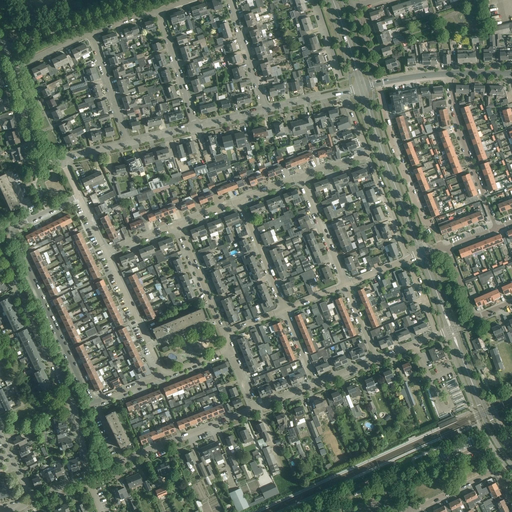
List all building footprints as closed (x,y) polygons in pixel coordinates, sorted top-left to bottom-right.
[(222,8),(219,0),(215,0),(212,1),(212,2),(208,3),(210,8),(213,7),(214,10),(222,8)] [(261,7),(258,0),(245,0),(246,0),(247,0),(253,0),(254,0),(258,8),(261,7)] [(415,0),(410,0),(411,1),(414,10),(414,12),(419,10),(415,0)] [(420,0),(415,0),(419,10),(424,9),(420,0)] [(420,0),(424,9),(429,7),(426,0),(420,0)] [(406,1),(401,2),(401,4),(404,13),(409,12),(406,2),(406,1)] [(210,9),(206,10),(204,4),(197,6),(200,15),(201,17),(207,15),(208,16),(209,16),(211,22),(211,24),(214,23),(210,9)] [(304,4),(297,6),(294,7),(295,10),(289,12),(292,19),(295,18),(300,16),(299,12),(306,10),(304,4)] [(493,26),(497,25),(501,24),(496,4),(488,6),(493,26)] [(194,17),(200,15),(197,6),(191,8),(194,17)] [(264,6),(261,7),(258,8),(251,10),(252,13),(244,15),(246,21),(256,18),(255,14),(261,12),(259,8),(264,6)] [(430,12),(425,14),(426,16),(433,14),(431,8),(429,8),(430,12)] [(383,13),(382,10),(378,11),(370,14),(372,20),(380,18),(379,14),(383,13)] [(188,15),(184,17),(182,11),(176,13),(179,22),(187,20),(187,22),(190,21),(188,15)] [(179,22),(176,13),(169,15),(173,28),(177,27),(176,23),(179,22)] [(440,36),(434,15),(429,17),(436,37),(440,36)] [(300,16),(295,18),(296,21),(297,24),(299,24),(300,27),(303,26),(310,23),(308,18),(302,20),(300,16)] [(256,18),(246,21),(248,28),(256,25),(256,27),(263,25),(262,20),(257,21),(256,18)] [(155,31),(152,21),(145,23),(145,24),(141,25),(143,32),(147,31),(151,29),(152,32),(155,31)] [(214,23),(211,24),(213,30),(220,27),(222,32),(229,30),(227,23),(220,25),(219,21),(214,23)] [(386,24),(385,21),(374,25),(376,32),(383,30),(382,26),(386,24)] [(301,30),(299,31),(301,37),(304,36),(307,35),(305,32),(312,29),(310,23),(303,26),(300,27),(301,30)] [(263,25),(256,27),(257,29),(249,32),(251,38),(262,34),(261,31),(267,29),(265,24),(263,25)] [(495,35),(501,35),(501,34),(511,34),(511,24),(497,28),(497,25),(493,26),(495,35)] [(140,37),(143,46),(147,44),(144,35),(143,31),(139,32),(137,26),(130,28),(133,37),(134,39),(140,37)] [(126,37),(122,38),(126,51),(129,50),(126,42),(128,42),(127,39),(133,37),(130,28),(124,30),(126,37)] [(232,36),(229,30),(222,32),(218,33),(220,38),(216,39),(218,45),(226,43),(224,39),(232,36)] [(392,41),(389,31),(379,34),(380,35),(378,36),(380,44),(392,41)] [(109,35),(112,44),(118,42),(119,45),(120,44),(123,52),(126,51),(122,38),(117,39),(115,33),(109,35)] [(262,34),(251,38),(253,44),(261,41),(262,43),(267,42),(266,37),(264,38),(262,34)] [(112,44),(109,35),(102,37),(104,44),(105,47),(112,44)] [(186,39),(185,35),(177,38),(179,45),(191,41),(190,38),(186,39)] [(301,37),(298,38),(299,42),(302,41),(303,44),(306,43),(307,46),(309,45),(317,43),(318,43),(316,37),(315,37),(308,39),(307,35),(304,36),(301,37)] [(496,46),(495,35),(495,36),(490,36),(490,47),(491,47),(491,49),(484,50),(484,54),(483,54),(484,59),(484,60),(484,61),(493,61),(492,53),(496,53),(495,46),(496,46)] [(204,38),(200,40),(198,40),(198,41),(193,42),(194,46),(200,44),(201,48),(207,47),(204,38)] [(267,42),(262,43),(262,45),(254,48),(256,54),(265,52),(264,48),(274,45),(272,40),(267,42)] [(152,43),(150,43),(147,44),(143,46),(144,49),(148,47),(149,49),(153,48),(154,52),(161,49),(159,43),(152,45),(152,43)] [(227,54),(229,53),(231,52),(236,50),(237,50),(236,47),(235,47),(234,43),(229,45),(228,45),(228,43),(223,44),(225,47),(227,54)] [(307,46),(301,48),(302,51),(302,53),(303,58),(305,58),(307,57),(312,55),(313,55),(312,51),(319,49),(320,48),(320,47),(318,43),(317,43),(309,45),(307,46)] [(85,44),(78,47),(82,56),(89,53),(89,54),(92,53),(91,51),(88,52),(85,44)] [(431,65),(431,57),(427,57),(427,52),(423,53),(422,44),(417,45),(419,55),(423,54),(423,58),(423,65),(431,65)] [(180,49),(182,55),(189,52),(188,49),(192,48),(191,45),(188,47),(187,46),(180,49)] [(395,49),(394,46),(382,50),(384,56),(392,54),(391,50),(395,49)] [(73,54),(70,56),(73,62),(77,61),(76,59),(82,56),(78,47),(72,50),(73,54)] [(501,60),(508,60),(508,52),(507,49),(500,49),(501,60)] [(267,60),(273,58),(271,53),(270,54),(269,50),(265,52),(256,54),(258,60),(267,58),(267,60)] [(466,51),(466,50),(457,51),(458,55),(458,63),(459,63),(459,62),(467,62),(467,54),(466,51)] [(467,62),(476,61),(476,62),(476,52),(472,52),(472,50),(466,51),(467,54),(467,62)] [(195,51),(189,52),(182,55),(184,61),(192,59),(191,58),(195,57),(194,55),(196,55),(195,51)] [(442,55),(442,61),(444,61),(444,64),(445,64),(445,65),(448,65),(447,64),(451,64),(450,55),(452,55),(451,51),(444,51),(444,55),(442,55)] [(58,57),(62,66),(68,62),(70,67),(74,65),(73,62),(70,56),(66,57),(65,54),(58,57)] [(119,54),(115,55),(111,56),(112,58),(109,59),(108,59),(110,63),(111,63),(111,66),(122,63),(121,60),(119,54)] [(153,63),(165,59),(163,54),(154,56),(151,60),(152,63),(153,63)] [(227,62),(229,67),(233,66),(233,64),(240,62),(238,55),(230,57),(230,58),(226,59),(227,62)] [(307,57),(305,58),(306,61),(311,60),(313,65),(313,67),(314,67),(324,65),(323,62),(321,55),(314,57),(313,58),(312,55),(307,57)] [(62,66),(58,57),(52,60),(53,64),(49,65),(54,75),(58,73),(56,68),(62,66)] [(137,59),(137,60),(140,67),(146,65),(144,61),(145,60),(144,57),(145,57),(137,59)] [(187,71),(199,67),(198,63),(203,61),(202,57),(193,60),(193,63),(192,63),(186,65),(187,71)] [(415,58),(409,58),(409,57),(404,57),(404,64),(408,63),(408,64),(409,67),(409,68),(412,67),(412,66),(416,66),(415,58)] [(260,65),(262,71),(270,68),(269,64),(274,63),(273,58),(267,60),(268,62),(260,65)] [(165,60),(165,59),(153,63),(154,69),(166,65),(166,64),(167,63),(166,60),(165,60)] [(394,68),(394,67),(398,66),(395,59),(386,62),(386,63),(385,64),(386,67),(388,67),(388,69),(389,68),(390,69),(394,68)] [(50,76),(54,75),(49,65),(46,67),(44,63),(38,67),(42,75),(48,72),(50,76)] [(324,65),(314,67),(315,72),(319,72),(318,70),(322,69),(322,72),(323,72),(324,76),(320,77),(321,80),(322,84),(329,83),(327,75),(328,75),(329,75),(328,70),(327,67),(326,67),(325,64),(324,65)] [(122,75),(123,78),(127,76),(133,74),(132,69),(125,72),(123,65),(120,66),(121,68),(119,69),(118,68),(115,69),(115,70),(113,71),(115,77),(122,75)] [(232,72),(233,75),(243,72),(241,66),(238,68),(237,65),(235,66),(233,66),(229,67),(228,68),(229,73),(232,72)] [(42,75),(38,67),(31,70),(36,78),(42,75)] [(200,70),(199,67),(187,71),(188,72),(186,73),(188,77),(189,76),(189,77),(196,75),(196,74),(198,73),(198,71),(200,70)] [(85,77),(95,74),(97,73),(95,68),(93,68),(83,71),(85,77)] [(272,77),(273,77),(276,76),(278,76),(276,70),(272,71),(270,68),(262,71),(264,77),(271,75),(272,77)] [(159,78),(159,79),(170,75),(168,69),(161,72),(161,73),(158,74),(160,78),(159,78)] [(203,75),(200,76),(200,78),(198,79),(191,82),(193,87),(200,85),(206,83),(204,78),(216,74),(215,71),(203,75)] [(286,81),(287,85),(287,84),(288,88),(292,87),(293,92),(300,90),(298,82),(301,81),(299,71),(295,72),(297,77),(297,79),(294,79),(295,82),(291,83),(291,82),(287,83),(286,81)] [(232,83),(239,82),(240,81),(239,79),(245,77),(243,72),(233,75),(234,78),(231,79),(232,83)] [(79,84),(80,88),(88,85),(87,83),(97,79),(95,74),(85,77),(84,77),(86,82),(79,84)] [(312,79),(311,74),(308,75),(309,79),(306,80),(307,88),(314,86),(312,79)] [(170,75),(159,79),(161,84),(172,81),(170,75)] [(274,80),(274,82),(277,95),(285,94),(283,86),(287,85),(286,81),(284,82),(282,84),(279,85),(276,76),(273,77),(274,80)] [(128,78),(117,82),(119,88),(125,85),(130,84),(128,79),(128,78)] [(60,82),(59,80),(47,85),(49,88),(42,91),(45,98),(50,95),(49,92),(55,89),(54,86),(56,85),(55,84),(60,82)] [(246,80),(240,81),(239,82),(240,88),(241,88),(241,91),(244,90),(244,87),(247,86),(247,84),(246,80)] [(277,95),(274,82),(272,82),(273,87),(268,88),(270,97),(277,95)] [(478,84),(475,84),(475,86),(474,86),(474,92),(481,92),(481,95),(485,95),(485,92),(485,86),(478,86),(478,84)] [(89,89),(91,93),(100,90),(99,85),(89,88),(88,85),(80,88),(81,91),(89,89)] [(125,85),(119,88),(120,93),(125,92),(127,91),(125,85)] [(168,87),(162,89),(163,95),(164,95),(169,93),(175,91),(173,85),(168,87)] [(497,87),(497,97),(507,97),(506,94),(505,90),(504,90),(504,87),(497,87)] [(431,89),(430,89),(429,89),(429,88),(421,89),(418,90),(421,109),(418,109),(420,114),(423,114),(424,114),(432,111),(433,111),(432,105),(424,109),(422,95),(426,95),(426,97),(427,98),(428,98),(428,99),(429,99),(432,98),(431,89)] [(148,91),(147,91),(148,94),(149,96),(150,100),(154,98),(152,93),(156,92),(155,89),(148,91)] [(93,102),(92,99),(102,96),(100,90),(91,93),(92,96),(92,97),(84,100),(85,103),(78,105),(79,106),(93,102)] [(401,91),(390,93),(394,113),(394,114),(405,112),(404,105),(407,105),(419,102),(418,102),(416,90),(404,92),(401,92),(401,91)] [(164,95),(166,100),(170,99),(172,98),(177,97),(175,91),(169,93),(164,95)] [(242,93),(244,103),(244,104),(248,104),(248,102),(251,102),(249,95),(248,92),(242,93)] [(8,101),(5,93),(0,94),(0,110),(0,112),(7,109),(7,110),(8,110),(8,109),(10,108),(8,104),(7,104),(6,102),(8,101)] [(61,96),(60,93),(52,96),(54,99),(52,100),(52,99),(47,102),(50,108),(60,103),(57,98),(61,96)] [(237,103),(237,105),(244,103),(242,93),(236,95),(235,93),(231,94),(233,104),(237,103)] [(205,101),(204,94),(196,96),(197,99),(201,98),(203,106),(200,107),(201,114),(208,112),(205,101)] [(122,98),(121,99),(122,104),(127,103),(134,100),(134,98),(130,99),(129,96),(123,98),(122,98)] [(149,96),(139,99),(140,101),(144,100),(145,104),(140,106),(141,109),(144,108),(145,108),(148,107),(150,107),(152,106),(150,100),(149,96)] [(230,107),(228,98),(218,100),(219,106),(219,107),(222,106),(222,109),(230,107)] [(496,103),(496,107),(501,106),(506,105),(509,104),(507,99),(503,100),(503,102),(501,103),(496,103)] [(127,103),(122,104),(124,110),(126,109),(126,110),(137,106),(135,100),(134,100),(127,103)] [(433,105),(432,105),(433,111),(434,111),(434,110),(447,107),(445,100),(432,103),(433,105)] [(94,104),(93,102),(79,106),(80,110),(94,105),(95,110),(96,110),(106,106),(104,101),(99,102),(96,103),(95,104),(94,104)] [(205,101),(208,112),(215,110),(213,103),(210,104),(209,101),(205,101)] [(68,107),(66,103),(57,107),(58,110),(52,113),(56,121),(62,117),(60,112),(66,109),(66,108),(68,107)] [(97,114),(100,113),(100,115),(109,112),(107,106),(106,106),(96,110),(97,114)] [(463,114),(471,111),(469,106),(461,109),(463,114)] [(502,108),(504,117),(511,114),(510,109),(509,109),(508,106),(502,108)] [(180,107),(173,109),(174,113),(174,114),(176,120),(183,118),(182,111),(181,111),(180,107)] [(339,112),(337,108),(332,109),(332,110),(328,112),(330,118),(331,123),(334,122),(333,117),(338,116),(337,112),(339,112)] [(134,111),(127,112),(128,116),(134,114),(138,113),(139,117),(137,118),(134,119),(135,122),(131,124),(133,130),(140,129),(138,122),(142,121),(141,115),(140,111),(139,109),(134,111)] [(166,109),(162,110),(164,116),(168,115),(168,117),(169,121),(176,120),(175,116),(174,114),(174,113),(170,114),(169,110),(167,110),(166,109)] [(464,119),(473,116),(471,111),(463,114),(464,119)] [(84,122),(91,120),(90,116),(86,117),(85,113),(81,115),(84,122)] [(156,117),(153,118),(155,126),(159,125),(159,124),(162,123),(160,118),(159,113),(155,113),(156,117)] [(322,128),(326,127),(325,123),(324,124),(323,120),(326,120),(325,119),(328,119),(327,113),(324,114),(324,113),(319,114),(322,128)] [(321,136),(320,134),(319,129),(322,128),(319,114),(313,115),(315,122),(318,122),(319,125),(313,127),(314,127),(316,135),(316,138),(320,137),(321,136)] [(450,120),(449,114),(440,116),(437,117),(438,123),(439,122),(450,120)] [(511,114),(504,117),(502,118),(505,127),(511,124),(511,114)] [(77,117),(75,115),(67,119),(68,122),(59,126),(62,134),(64,133),(64,134),(72,130),(70,125),(71,125),(70,122),(74,120),(74,119),(75,118),(77,117)] [(146,116),(145,116),(146,120),(147,122),(148,127),(151,126),(151,127),(155,126),(153,118),(149,119),(148,115),(146,116)] [(407,121),(410,120),(409,117),(407,118),(406,115),(403,116),(396,118),(398,124),(407,121)] [(13,116),(0,119),(2,126),(3,126),(4,130),(16,127),(14,120),(13,116)] [(314,127),(313,127),(311,116),(303,118),(303,120),(304,124),(302,124),(304,131),(304,133),(307,133),(306,129),(314,127)] [(475,122),(473,116),(464,119),(466,125),(475,122)] [(341,119),(339,120),(340,122),(336,123),(339,131),(340,131),(351,127),(347,117),(344,118),(344,117),(341,118),(341,119)] [(294,136),(304,133),(304,131),(302,124),(304,124),(303,120),(290,124),(294,136)] [(439,122),(440,128),(451,125),(450,120),(439,122)] [(409,126),(407,121),(398,124),(400,129),(409,126)] [(100,128),(96,129),(96,128),(90,130),(88,122),(84,123),(86,129),(86,132),(87,133),(90,132),(93,142),(101,139),(100,134),(102,133),(101,130),(100,128)] [(468,130),(476,127),(475,122),(466,125),(468,130)] [(283,128),(282,123),(274,125),(276,134),(281,133),(281,136),(289,134),(288,132),(287,127),(283,128)] [(102,133),(102,135),(106,134),(106,137),(114,135),(112,128),(111,124),(108,124),(109,128),(105,129),(105,130),(101,130),(102,133)] [(433,131),(430,124),(428,125),(425,126),(427,131),(427,133),(433,131)] [(409,126),(400,129),(401,135),(408,133),(410,132),(409,126)] [(84,133),(81,127),(70,133),(71,135),(64,138),(68,146),(72,144),(72,145),(75,145),(75,143),(76,142),(74,137),(84,133)] [(259,129),(261,137),(265,136),(266,139),(273,137),(271,130),(271,131),(267,133),(265,127),(259,129)] [(476,127),(468,130),(470,135),(482,131),(481,128),(477,129),(476,127)] [(261,137),(259,129),(252,130),(253,136),(249,137),(248,135),(248,136),(250,144),(250,143),(256,141),(256,139),(261,137)] [(352,136),(350,130),(341,133),(343,136),(339,138),(340,140),(344,139),(344,140),(352,136)] [(441,138),(449,135),(447,130),(439,133),(441,138)] [(19,135),(18,131),(7,134),(10,145),(20,143),(18,136),(19,135)] [(250,144),(248,136),(247,134),(244,134),(243,133),(239,134),(239,132),(235,133),(235,134),(234,135),(237,145),(245,143),(246,145),(250,144)] [(403,140),(413,137),(411,132),(410,132),(408,133),(401,135),(403,140)] [(478,132),(470,135),(472,140),(480,137),(478,132)] [(229,136),(229,134),(226,135),(226,137),(222,138),(222,140),(218,141),(221,151),(225,150),(224,148),(233,146),(230,136),(229,136)] [(216,162),(224,160),(222,154),(216,156),(214,151),(212,152),(210,146),(215,144),(214,144),(218,143),(216,135),(212,136),(205,138),(206,141),(205,141),(206,146),(209,154),(213,153),(214,156),(216,162)] [(443,144),(451,140),(449,135),(441,138),(443,144)] [(482,142),(480,137),(472,140),(474,145),(482,142)] [(445,149),(453,146),(451,140),(443,144),(445,149)] [(197,157),(193,141),(185,144),(190,159),(197,157)] [(343,143),(341,144),(344,152),(348,150),(352,149),(352,150),(356,149),(356,148),(356,147),(354,141),(349,143),(348,141),(343,143)] [(407,150),(413,147),(416,146),(418,145),(417,144),(415,145),(413,141),(404,144),(407,150)] [(475,151),(484,148),(482,142),(474,145),(475,151)] [(325,144),(322,145),(322,146),(325,157),(332,155),(331,151),(331,148),(327,149),(325,144)] [(185,157),(182,145),(175,146),(179,159),(185,157)] [(319,158),(325,157),(322,146),(320,147),(320,148),(317,149),(318,152),(317,152),(319,158)] [(447,154),(455,151),(453,146),(445,149),(443,149),(445,155),(447,154)] [(23,151),(22,147),(11,150),(12,155),(15,154),(16,161),(24,159),(22,152),(23,151)] [(484,148),(475,151),(477,156),(486,153),(484,148)] [(167,149),(161,150),(165,161),(168,161),(168,164),(172,163),(174,170),(177,169),(173,155),(169,157),(167,149)] [(158,172),(164,170),(161,162),(165,161),(161,150),(156,152),(158,160),(154,161),(156,166),(156,167),(158,172)] [(306,151),(303,152),(306,161),(313,159),(311,154),(310,152),(309,153),(309,150),(306,151)] [(415,153),(409,155),(411,161),(421,157),(418,151),(415,153)] [(449,159),(457,156),(455,151),(447,154),(449,159)] [(300,164),(306,161),(303,152),(302,152),(297,154),(298,157),(297,157),(300,164)] [(433,152),(430,153),(432,158),(425,160),(426,163),(435,159),(436,159),(433,152)] [(487,156),(489,155),(487,152),(486,153),(477,156),(479,161),(487,158),(487,156)] [(154,160),(152,153),(143,156),(145,164),(154,162),(154,160)] [(250,162),(255,161),(253,153),(245,155),(246,160),(249,159),(250,162)] [(293,157),(293,156),(289,157),(293,166),(300,164),(297,157),(296,158),(295,156),(293,157)] [(451,164),(459,161),(457,156),(449,159),(451,164)] [(293,166),(289,157),(286,158),(287,161),(284,162),(287,169),(293,166)] [(423,162),(421,157),(411,161),(413,166),(419,164),(423,162)] [(136,160),(135,158),(127,161),(131,173),(139,170),(140,173),(144,172),(139,159),(136,160)] [(209,172),(216,170),(223,168),(226,167),(225,161),(224,160),(216,162),(207,165),(209,172)] [(453,169),(460,166),(459,161),(451,164),(453,169)] [(275,176),(271,166),(271,165),(265,167),(263,162),(260,163),(263,172),(266,171),(269,178),(275,176)] [(480,165),(482,170),(490,168),(488,162),(480,165)] [(271,166),(275,176),(281,173),(278,163),(271,166)] [(208,172),(206,164),(194,168),(196,176),(208,172)] [(125,171),(124,165),(115,167),(112,168),(114,175),(119,174),(118,173),(125,171)] [(232,173),(230,168),(229,166),(226,167),(223,168),(223,170),(227,169),(228,172),(226,172),(227,175),(232,173)] [(460,166),(453,169),(453,170),(451,171),(453,175),(463,172),(460,166)] [(357,170),(360,178),(364,177),(366,180),(371,178),(370,174),(367,175),(364,169),(362,170),(361,168),(357,170)] [(484,176),(492,173),(490,168),(482,170),(484,176)] [(217,173),(216,170),(206,173),(210,184),(213,183),(211,177),(217,175),(217,173)] [(257,183),(253,173),(253,172),(247,175),(245,170),(242,171),(247,184),(247,183),(250,182),(251,185),(257,183)] [(360,178),(357,170),(351,172),(351,174),(354,181),(355,185),(358,184),(357,180),(360,178)] [(100,171),(94,174),(98,185),(99,185),(105,183),(100,171)] [(187,179),(196,176),(195,172),(194,171),(181,175),(183,180),(187,179)] [(234,177),(234,179),(238,188),(244,185),(247,184),(242,171),(239,172),(240,175),(234,177)] [(256,172),(253,173),(257,183),(263,180),(261,176),(261,174),(257,175),(256,172)] [(492,173),(484,176),(486,181),(494,178),(492,173)] [(0,176),(0,187),(3,195),(13,190),(6,174),(0,176)] [(88,177),(92,188),(98,185),(94,174),(88,177)] [(339,176),(339,177),(342,184),(343,186),(348,184),(349,188),(353,186),(351,181),(349,182),(346,174),(339,176)] [(464,182),(472,179),(470,174),(462,177),(464,182)] [(183,180),(181,175),(172,178),(173,180),(174,183),(183,181),(183,180)] [(192,192),(195,198),(198,197),(192,181),(198,178),(197,176),(196,176),(187,179),(192,192)] [(338,185),(342,184),(339,176),(332,179),(335,186),(337,191),(339,190),(338,185)] [(90,189),(92,188),(88,177),(82,180),(85,187),(88,185),(90,189)] [(419,181),(421,186),(430,183),(428,177),(419,181)] [(430,183),(421,186),(423,192),(432,188),(431,185),(437,183),(438,183),(440,187),(445,184),(443,178),(440,179),(430,183)] [(488,186),(496,183),(494,178),(486,181),(488,186)] [(231,190),(238,188),(234,179),(228,181),(229,183),(228,184),(231,190)] [(320,182),(323,189),(327,188),(328,190),(330,189),(329,187),(327,179),(320,182)] [(466,187),(474,184),(472,179),(464,182),(466,187)] [(152,190),(159,188),(163,187),(161,181),(154,183),(153,181),(148,183),(151,191),(152,190)] [(126,198),(138,195),(136,190),(132,182),(129,183),(131,188),(130,188),(129,189),(130,192),(121,195),(117,196),(119,201),(126,198)] [(323,189),(320,182),(314,184),(316,191),(314,192),(316,197),(321,196),(319,190),(323,189)] [(222,186),(221,183),(214,185),(213,183),(210,184),(212,188),(213,190),(216,189),(218,195),(224,193),(222,186)] [(496,183),(488,186),(490,191),(498,189),(496,183)] [(117,196),(121,195),(117,184),(111,186),(116,196),(117,195),(117,196)] [(231,190),(228,184),(222,186),(224,193),(231,190)] [(476,189),(474,184),(466,187),(468,192),(476,189)] [(359,191),(355,193),(357,197),(363,195),(365,198),(375,195),(372,189),(364,192),(363,189),(359,191)] [(464,194),(465,194),(467,199),(466,199),(468,204),(479,200),(477,195),(478,195),(476,189),(468,192),(464,194)] [(3,195),(11,211),(13,210),(14,210),(14,209),(21,206),(13,190),(3,195)] [(296,190),(289,192),(292,199),(296,198),(298,203),(304,200),(302,195),(299,197),(296,190)] [(204,195),(206,202),(213,199),(210,191),(203,193),(204,195)] [(292,199),(289,192),(283,195),(287,205),(290,204),(289,201),(292,199)] [(94,206),(100,203),(98,198),(95,193),(89,196),(94,206)] [(110,198),(107,193),(98,198),(100,203),(110,198)] [(139,202),(148,199),(148,198),(145,193),(136,196),(139,202)] [(175,193),(172,194),(173,197),(175,202),(176,206),(178,209),(181,208),(179,203),(175,193)] [(203,193),(200,194),(201,196),(198,198),(200,204),(201,204),(201,205),(204,204),(204,203),(206,202),(204,195),(203,193)] [(424,196),(427,201),(436,197),(435,195),(432,196),(431,193),(424,196)] [(332,198),(327,200),(328,203),(337,200),(335,194),(331,196),(332,198)] [(363,204),(365,209),(370,207),(371,206),(370,203),(377,201),(375,195),(365,198),(366,202),(363,204)] [(273,199),(275,206),(276,209),(283,206),(279,196),(273,199)] [(345,206),(349,205),(345,197),(341,199),(338,200),(340,205),(344,203),(345,206)] [(427,201),(429,206),(438,203),(436,197),(427,201)] [(182,202),(179,203),(181,208),(182,211),(188,209),(186,203),(184,199),(182,200),(182,202)] [(275,206),(273,199),(266,201),(270,211),(276,209),(275,206)] [(186,203),(188,209),(195,207),(192,200),(186,203)] [(498,205),(501,213),(506,211),(503,203),(502,200),(499,201),(500,204),(498,205)] [(508,201),(503,203),(506,211),(511,209),(508,201)] [(106,206),(105,203),(95,208),(96,211),(95,211),(96,215),(101,213),(104,212),(102,208),(106,206)] [(161,210),(160,210),(162,217),(169,214),(166,208),(165,205),(163,206),(161,203),(159,204),(161,210)] [(262,203),(256,205),(258,212),(262,211),(263,214),(266,213),(262,203)] [(429,206),(431,212),(440,208),(438,203),(429,206)] [(165,205),(166,208),(169,214),(175,212),(174,207),(173,205),(170,206),(169,204),(165,205)] [(258,212),(256,205),(249,208),(252,215),(253,218),(256,217),(260,215),(258,212)] [(335,211),(332,205),(323,209),(326,214),(335,211)] [(352,213),(349,205),(345,206),(326,214),(328,220),(337,216),(336,214),(338,213),(341,212),(343,211),(344,210),(346,216),(352,213)] [(126,224),(129,223),(123,206),(120,207),(120,208),(122,212),(126,224)] [(115,209),(117,214),(113,216),(114,219),(118,217),(119,217),(118,217),(121,215),(120,213),(122,212),(120,208),(120,207),(115,209)] [(370,207),(365,209),(367,214),(371,213),(372,217),(382,213),(379,207),(372,210),(370,207)] [(154,215),(156,219),(162,217),(160,210),(159,211),(158,208),(152,210),(153,213),(154,215)] [(443,214),(440,208),(431,212),(433,217),(443,214)] [(474,210),(479,221),(484,219),(480,208),(474,210)] [(469,212),(473,223),(479,221),(474,210),(469,212)] [(150,222),(156,219),(153,213),(147,215),(150,222)] [(243,222),(241,219),(239,220),(237,213),(230,215),(232,221),(233,222),(234,225),(243,222)] [(306,213),(300,215),(301,218),(297,219),(300,225),(309,221),(306,213)] [(382,213),(372,217),(374,223),(384,219),(382,213)] [(69,215),(63,217),(67,225),(69,228),(71,227),(69,223),(72,222),(69,215)] [(100,219),(103,224),(110,221),(107,215),(100,219)] [(233,222),(232,221),(230,215),(224,218),(226,222),(228,227),(234,225),(233,222)] [(351,224),(355,222),(352,215),(344,218),(346,222),(349,220),(351,224)] [(460,219),(463,227),(468,225),(465,217),(464,215),(459,217),(460,219)] [(138,228),(144,226),(143,221),(142,219),(139,221),(137,216),(134,218),(134,219),(138,228)] [(67,225),(63,217),(58,220),(61,227),(67,225)] [(454,219),(458,229),(463,227),(460,219),(459,217),(454,219)] [(133,223),(129,224),(130,226),(132,231),(138,228),(134,219),(132,220),(133,223)] [(217,233),(222,231),(221,230),(223,229),(224,229),(223,226),(222,224),(220,219),(213,222),(217,231),(217,233)] [(449,220),(453,231),(458,229),(454,219),(449,221),(449,220)] [(56,230),(61,227),(58,220),(52,223),(56,230)] [(453,231),(449,220),(444,222),(448,233),(453,231)] [(103,224),(105,229),(112,226),(110,221),(103,224)] [(265,229),(273,226),(271,221),(263,224),(263,225),(265,229)] [(311,227),(309,221),(300,225),(302,231),(311,227)] [(334,230),(344,227),(342,221),(332,225),(334,230)] [(217,231),(213,222),(207,224),(211,234),(217,231)] [(279,224),(274,226),(275,229),(281,227),(280,226),(282,226),(284,231),(287,230),(284,225),(283,222),(279,224)] [(359,230),(360,232),(366,229),(376,226),(374,222),(365,226),(365,225),(358,227),(359,230)] [(448,233),(444,222),(438,224),(442,235),(448,233)] [(47,226),(51,233),(56,230),(52,223),(47,226)] [(380,228),(382,233),(389,231),(387,225),(380,228)] [(42,228),(45,235),(51,233),(47,226),(42,228)] [(112,226),(105,229),(108,235),(115,232),(115,231),(112,226)] [(203,226),(196,228),(197,230),(199,235),(200,238),(206,236),(204,231),(205,230),(203,226)] [(344,227),(334,230),(337,236),(346,232),(344,227)] [(40,238),(45,235),(42,228),(36,231),(40,238)] [(199,235),(197,230),(196,228),(190,231),(193,238),(194,240),(197,239),(196,236),(199,235)] [(294,234),(292,228),(287,230),(290,239),(303,233),(302,231),(294,234)] [(34,241),(40,238),(36,231),(31,234),(34,241)] [(118,237),(115,231),(115,232),(108,235),(111,241),(118,237)] [(263,240),(264,240),(272,237),(272,236),(270,231),(260,235),(263,240)] [(389,231),(382,233),(384,239),(391,237),(389,231)] [(74,238),(75,241),(83,238),(80,232),(76,235),(73,236),(65,239),(67,243),(73,240),(72,239),(74,238)] [(349,238),(346,232),(337,236),(339,242),(349,238)] [(303,237),(305,243),(314,239),(312,233),(303,237)] [(32,242),(34,241),(31,234),(25,236),(29,243),(30,246),(33,244),(32,242)] [(495,236),(498,244),(503,242),(500,234),(495,236)] [(493,246),(498,244),(495,236),(490,238),(493,246)] [(264,240),(263,240),(265,246),(274,242),(272,237),(264,240)] [(78,247),(85,243),(83,238),(75,241),(78,247)] [(164,241),(167,247),(168,250),(172,248),(172,249),(175,248),(174,245),(171,238),(164,241)] [(339,242),(341,247),(351,244),(351,243),(349,238),(339,242)] [(485,240),(488,248),(489,251),(492,249),(491,247),(493,246),(490,238),(485,240)] [(236,243),(239,248),(248,245),(245,239),(236,243)] [(317,245),(314,239),(305,243),(306,245),(305,245),(307,249),(317,245)] [(289,249),(293,248),(290,240),(285,242),(287,247),(290,246),(291,248),(289,249)] [(483,250),(488,248),(485,240),(480,242),(483,250)] [(167,247),(164,241),(158,243),(161,250),(162,253),(164,252),(163,249),(167,247)] [(478,252),(483,250),(480,242),(475,244),(478,252)] [(88,249),(85,243),(78,247),(81,252),(88,249)] [(385,243),(383,244),(377,246),(379,249),(380,248),(381,250),(385,249),(386,253),(396,249),(394,243),(389,245),(387,246),(385,243)] [(353,249),(351,244),(341,247),(344,253),(353,249)] [(478,252),(475,244),(469,246),(472,254),(478,252)] [(224,254),(226,253),(223,245),(218,247),(217,247),(219,251),(222,249),(224,254)] [(239,248),(237,249),(238,252),(242,250),(243,253),(250,250),(248,245),(239,248)] [(310,254),(319,250),(317,245),(307,249),(307,251),(308,251),(310,254)] [(152,246),(145,248),(148,255),(152,253),(153,256),(155,255),(154,252),(152,246)] [(472,254),(469,246),(464,248),(469,259),(468,259),(474,257),(472,254)] [(269,251),(271,257),(281,252),(283,252),(283,250),(280,251),(279,247),(269,251)] [(369,253),(366,247),(358,250),(361,257),(369,253)] [(148,255),(145,248),(139,251),(141,257),(143,260),(145,259),(144,256),(148,255)] [(465,261),(469,259),(464,248),(459,250),(462,258),(464,257),(465,261)] [(81,259),(91,254),(88,249),(81,252),(78,253),(81,259)] [(396,249),(386,253),(389,259),(398,255),(396,249)] [(30,253),(33,258),(40,255),(37,250),(30,253)] [(308,257),(310,260),(311,260),(321,256),(319,250),(310,254),(308,254),(309,257),(308,257)] [(281,252),(271,257),(274,262),(284,258),(281,252)] [(126,255),(128,262),(132,261),(133,264),(136,263),(135,260),(133,253),(126,255)] [(205,262),(214,258),(212,253),(209,254),(202,256),(205,262)] [(229,253),(226,253),(230,262),(235,259),(234,256),(230,258),(229,253)] [(33,259),(35,264),(42,260),(45,259),(46,259),(43,254),(33,259)] [(80,259),(82,265),(86,263),(93,260),(91,254),(81,259),(80,259)] [(245,265),(255,261),(252,255),(250,257),(249,254),(240,257),(241,260),(243,260),(245,265)] [(126,263),(128,262),(126,255),(119,258),(122,265),(123,268),(127,266),(126,263)] [(311,260),(312,262),(314,265),(323,261),(321,256),(311,260)] [(344,259),(347,265),(355,261),(353,256),(344,259)] [(374,266),(373,265),(371,259),(370,257),(370,256),(365,257),(365,259),(367,263),(369,262),(371,268),(374,266)] [(377,256),(371,259),(373,265),(380,262),(377,256)] [(182,264),(179,258),(172,261),(175,267),(182,264)] [(214,265),(213,262),(215,261),(214,258),(205,262),(207,268),(214,265)] [(286,264),(284,258),(274,262),(276,268),(286,264)] [(35,264),(38,269),(45,266),(48,265),(45,259),(42,260),(35,264)] [(96,265),(93,260),(86,263),(88,269),(96,265)] [(310,260),(306,262),(302,263),(302,264),(305,271),(312,269),(309,263),(312,262),(311,260),(310,260)] [(359,260),(355,261),(347,265),(349,271),(350,270),(352,276),(358,273),(356,268),(361,266),(359,260)] [(247,271),(250,270),(257,267),(255,261),(245,265),(247,271)] [(231,271),(233,270),(232,268),(230,262),(224,264),(222,265),(224,269),(227,268),(228,272),(231,271)] [(175,267),(177,273),(184,270),(182,264),(175,267)] [(276,268),(278,273),(280,273),(284,271),(291,268),(290,266),(287,267),(286,264),(276,268)] [(301,266),(300,264),(296,266),(297,268),(295,269),(296,271),(290,274),(292,276),(303,272),(301,266)] [(96,265),(88,269),(85,270),(88,275),(91,274),(98,271),(96,265)] [(38,269),(40,275),(48,271),(45,266),(38,269)] [(322,275),(330,272),(327,266),(320,269),(322,275)] [(249,273),(250,276),(259,272),(257,267),(250,270),(251,272),(249,273)] [(502,273),(499,267),(493,270),(495,276),(502,273)] [(212,279),(221,275),(219,269),(209,273),(212,279)] [(308,281),(313,278),(312,279),(309,274),(313,272),(312,269),(305,273),(304,272),(305,275),(306,275),(308,281)] [(48,271),(40,275),(43,280),(50,277),(48,271)] [(101,276),(98,271),(91,274),(94,280),(101,276)] [(284,271),(280,273),(278,273),(281,279),(287,277),(286,276),(290,275),(289,272),(285,274),(284,271)] [(491,271),(484,274),(486,279),(493,276),(491,271)] [(249,276),(251,282),(255,281),(262,278),(259,272),(250,276),(249,276)] [(330,272),(322,275),(326,284),(331,282),(330,279),(332,277),(330,272)] [(405,278),(407,277),(405,272),(398,274),(400,280),(405,278)] [(131,283),(140,278),(138,273),(128,277),(131,283)] [(158,274),(161,281),(167,279),(165,275),(161,276),(160,273),(158,274)] [(176,278),(179,284),(188,280),(186,274),(176,278)] [(478,276),(479,279),(481,283),(487,281),(486,279),(484,274),(478,276)] [(212,279),(214,284),(221,281),(220,279),(223,277),(221,275),(212,279)] [(50,277),(43,280),(46,286),(53,282),(50,277)] [(284,291),(293,287),(291,282),(295,280),(294,277),(289,279),(290,282),(288,283),(282,285),(284,291)] [(407,277),(405,278),(400,280),(395,282),(396,286),(398,285),(398,286),(390,290),(391,293),(400,289),(400,287),(409,283),(407,277)] [(143,284),(140,278),(131,283),(133,288),(140,285),(143,284)] [(313,278),(308,281),(312,290),(310,287),(316,284),(313,278)] [(98,289),(105,285),(103,280),(95,283),(98,289)] [(183,288),(191,285),(188,280),(179,284),(175,285),(177,288),(181,287),(182,289),(183,288)] [(248,287),(247,284),(246,283),(243,285),(241,280),(239,281),(242,289),(247,287),(248,287)] [(387,285),(385,280),(379,282),(381,288),(387,285)] [(221,281),(214,284),(216,290),(223,287),(221,281)] [(233,288),(235,292),(240,290),(237,281),(227,285),(227,286),(232,283),(233,285),(235,284),(236,287),(233,288)] [(48,291),(55,288),(53,282),(46,286),(48,291)] [(257,292),(266,289),(264,283),(252,288),(254,291),(255,293),(257,292)] [(100,294),(108,291),(105,285),(98,289),(100,294)] [(140,285),(133,288),(136,294),(143,290),(140,285)] [(183,295),(193,291),(191,285),(183,288),(184,291),(182,292),(183,295)] [(511,292),(508,285),(502,288),(503,290),(505,295),(511,292)] [(223,287),(216,290),(218,296),(225,293),(224,290),(228,288),(227,286),(223,287)] [(295,293),(293,287),(284,291),(286,296),(286,297),(295,293)] [(403,297),(405,296),(413,293),(411,287),(404,290),(405,292),(402,293),(403,297)] [(58,293),(55,288),(48,291),(51,297),(58,293)] [(268,294),(266,289),(257,292),(259,298),(268,294)] [(360,297),(366,295),(371,293),(370,289),(364,292),(363,289),(357,291),(360,297)] [(400,289),(391,293),(393,297),(398,295),(397,294),(402,292),(400,289)] [(492,292),(495,299),(501,296),(498,289),(492,292)] [(145,296),(143,290),(136,294),(138,299),(145,296)] [(238,300),(244,298),(240,290),(235,292),(236,296),(239,294),(240,297),(238,297),(239,300),(238,300)] [(110,296),(108,291),(100,294),(103,300),(110,296)] [(193,291),(183,295),(184,298),(187,297),(188,299),(195,297),(193,291)] [(492,292),(486,294),(489,301),(492,300),(493,301),(495,300),(495,299),(492,292)] [(405,296),(403,297),(402,298),(403,301),(407,303),(416,299),(413,293),(405,296)] [(72,297),(75,303),(81,299),(79,294),(73,297),(72,297)] [(261,304),(271,300),(268,294),(259,298),(261,304)] [(480,297),(483,304),(484,305),(487,304),(486,303),(489,301),(486,294),(480,297)] [(362,304),(365,303),(368,301),(374,299),(372,296),(367,298),(366,295),(360,297),(362,304)] [(113,302),(110,296),(103,300),(106,305),(113,302)] [(145,296),(138,299),(141,305),(148,301),(145,296)] [(62,302),(65,301),(64,299),(61,300),(60,297),(53,300),(55,306),(62,302)] [(221,301),(223,306),(232,303),(230,297),(221,301)] [(483,304),(480,297),(474,299),(477,306),(483,304)] [(0,308),(11,303),(9,298),(0,302),(2,305),(0,306),(0,308)] [(174,298),(171,300),(174,307),(180,305),(178,301),(175,303),(173,299),(174,298)] [(335,308),(343,304),(341,298),(332,301),(335,308)] [(368,301),(365,303),(362,304),(365,310),(374,306),(376,305),(374,299),(368,301)] [(271,300),(261,304),(265,313),(272,310),(270,307),(273,305),(271,300)] [(141,305),(144,310),(151,307),(148,301),(141,305)] [(386,301),(382,302),(380,304),(382,310),(389,307),(386,301)] [(64,305),(62,302),(55,306),(58,311),(65,308),(69,306),(68,303),(64,305)] [(106,305),(108,311),(116,307),(113,302),(106,305)] [(329,310),(325,302),(319,304),(320,306),(322,312),(323,312),(329,310)] [(405,305),(404,302),(389,308),(390,311),(405,305)] [(5,312),(14,308),(11,303),(0,308),(0,309),(0,310),(3,309),(5,312)] [(232,309),(235,308),(232,303),(223,306),(225,312),(232,309)] [(419,309),(417,303),(410,306),(413,312),(419,309)] [(337,314),(346,310),(343,304),(335,308),(337,314)] [(407,309),(406,305),(394,310),(395,314),(407,309)] [(365,310),(367,316),(376,312),(374,306),(365,310)] [(116,307),(108,311),(111,316),(118,313),(116,307)] [(146,315),(153,312),(151,307),(144,310),(146,315)] [(4,318),(16,313),(14,308),(5,312),(6,315),(3,316),(0,317),(0,319),(0,320),(4,318)] [(58,311),(60,316),(67,313),(65,308),(58,311)] [(205,319),(201,309),(185,315),(189,326),(205,319)] [(232,309),(225,312),(228,318),(237,314),(239,313),(237,310),(233,312),(232,309)] [(325,319),(331,316),(329,310),(323,312),(322,312),(325,319)] [(341,319),(348,316),(346,310),(337,314),(333,315),(336,321),(341,319)] [(156,318),(153,312),(146,315),(149,321),(156,318)] [(376,312),(367,316),(370,322),(378,318),(376,312)] [(10,322),(18,317),(16,313),(4,318),(5,320),(8,318),(10,322)] [(63,322),(70,319),(67,313),(60,316),(63,322)] [(111,316),(113,322),(121,318),(118,313),(111,316)] [(300,314),(294,317),(297,323),(302,320),(305,319),(306,319),(304,313),(300,314)] [(238,320),(239,319),(237,314),(228,318),(230,323),(233,322),(234,324),(239,322),(238,320)] [(189,326),(185,315),(168,322),(173,332),(189,326)] [(351,322),(348,316),(341,319),(343,326),(351,322)] [(416,335),(422,332),(418,323),(414,325),(413,321),(411,322),(408,316),(405,317),(409,326),(412,325),(416,335)] [(20,322),(18,317),(10,322),(11,325),(8,326),(9,328),(20,322)] [(409,326),(405,317),(402,318),(405,324),(403,325),(404,328),(400,329),(404,339),(410,337),(406,327),(409,326)] [(123,323),(121,318),(113,322),(116,327),(123,323)] [(379,319),(378,318),(370,322),(373,328),(378,326),(381,325),(379,319)] [(70,319),(63,322),(66,327),(73,324),(70,319)] [(305,319),(302,320),(297,323),(299,329),(305,327),(304,324),(307,323),(305,319)] [(424,321),(418,323),(422,332),(428,330),(425,323),(424,321)] [(20,322),(9,328),(9,330),(13,328),(14,331),(23,327),(20,322)] [(173,332),(168,322),(152,329),(153,332),(153,333),(154,333),(156,339),(173,332)] [(276,331),(282,329),(280,322),(272,326),(275,332),(277,331),(276,331)] [(347,331),(353,329),(351,322),(343,326),(341,326),(343,329),(346,328),(347,331)] [(73,324),(66,327),(68,333),(75,329),(78,328),(76,323),(73,324)] [(493,328),(492,328),(494,333),(495,335),(497,339),(502,337),(504,336),(502,330),(500,325),(497,326),(496,325),(492,327),(493,328)] [(94,327),(91,329),(85,332),(88,337),(97,333),(94,327)] [(128,332),(125,327),(115,332),(117,337),(128,332)] [(302,335),(311,332),(311,331),(310,328),(306,329),(305,327),(299,329),(302,335)] [(381,331),(379,328),(370,332),(372,337),(376,336),(378,335),(377,333),(381,331)] [(390,330),(389,328),(387,329),(388,331),(385,332),(386,333),(385,336),(383,337),(387,346),(393,344),(389,334),(391,333),(390,330)] [(17,340),(29,334),(27,329),(18,333),(19,337),(16,338),(17,340)] [(78,335),(75,329),(68,333),(71,338),(78,335)] [(279,337),(285,335),(282,329),(276,331),(277,331),(275,332),(273,332),(274,336),(278,334),(279,337)] [(353,329),(347,331),(344,333),(345,336),(349,334),(350,337),(356,335),(353,329)] [(404,339),(400,329),(395,332),(394,332),(398,342),(404,339)] [(302,335),(304,341),(310,339),(313,338),(311,332),(302,335)] [(328,332),(325,333),(322,334),(325,340),(322,341),(330,338),(328,332)] [(120,336),(123,342),(130,338),(128,333),(120,336)] [(31,339),(29,334),(17,340),(18,342),(21,340),(22,343),(31,339)] [(113,339),(110,334),(102,338),(104,344),(113,339)] [(81,341),(78,335),(71,338),(74,344),(81,341)] [(282,343),(288,341),(285,335),(279,337),(276,339),(277,342),(280,340),(282,343)] [(94,345),(101,342),(99,337),(92,340),(94,345)] [(239,346),(249,342),(248,340),(245,341),(244,337),(237,340),(239,346)] [(387,346),(383,337),(377,339),(381,349),(387,346)] [(486,346),(483,339),(482,339),(481,337),(472,341),(476,350),(481,348),(483,347),(483,350),(485,350),(488,349),(486,346)] [(123,342),(126,347),(133,343),(130,338),(123,342)] [(333,344),(330,338),(322,341),(325,348),(333,344)] [(22,349),(34,344),(31,339),(22,343),(24,346),(21,348),(22,349)] [(310,339),(304,341),(307,347),(316,344),(315,341),(313,342),(312,339),(310,339)] [(288,341),(282,343),(278,345),(279,348),(283,347),(284,349),(290,347),(288,341)] [(249,342),(239,346),(241,351),(248,348),(251,347),(249,342)] [(358,347),(355,348),(358,358),(364,355),(363,353),(367,351),(363,342),(357,344),(358,347)] [(126,347),(128,352),(136,349),(133,343),(126,347)] [(27,353),(36,349),(34,344),(22,349),(22,351),(26,350),(27,353)] [(78,353),(85,350),(88,348),(87,345),(84,347),(82,344),(75,348),(78,353)] [(316,344),(307,347),(310,354),(319,350),(316,344)] [(433,348),(429,350),(434,362),(438,360),(446,357),(441,345),(433,348)] [(284,357),(291,354),(293,353),(290,347),(284,349),(285,352),(283,353),(284,357)] [(248,348),(241,351),(244,357),(253,353),(252,350),(249,351),(248,348)] [(351,351),(349,352),(353,360),(358,358),(355,348),(351,350),(351,351)] [(504,369),(496,348),(490,351),(497,371),(504,369)] [(38,354),(36,349),(27,353),(29,356),(19,360),(20,362),(23,361),(26,359),(38,354)] [(131,358),(138,354),(136,349),(128,352),(131,358)] [(88,355),(85,350),(78,353),(80,359),(88,355)] [(325,350),(316,353),(318,360),(319,359),(318,358),(322,357),(325,364),(321,365),(324,373),(325,373),(324,372),(330,370),(326,360),(329,359),(325,350)] [(254,353),(253,353),(244,357),(246,362),(253,360),(251,356),(255,355),(254,353)] [(270,355),(273,362),(279,359),(277,353),(270,355)] [(284,357),(279,359),(273,362),(276,368),(281,366),(280,362),(288,359),(289,362),(295,360),(293,353),(291,354),(284,357)] [(472,356),(475,364),(478,371),(484,368),(482,361),(483,359),(481,355),(480,356),(478,353),(475,355),(472,356)] [(32,363),(41,358),(38,354),(26,359),(27,361),(30,359),(32,363)] [(141,360),(138,354),(131,358),(128,359),(131,364),(141,360)] [(338,358),(341,365),(347,362),(344,354),(338,356),(338,358)] [(88,355),(80,359),(83,364),(90,360),(88,355)] [(31,369),(43,363),(41,358),(32,363),(33,366),(30,367),(31,369)] [(246,362),(248,368),(258,364),(256,358),(253,360),(246,362)] [(335,367),(341,365),(338,358),(333,360),(335,367)] [(93,366),(90,360),(83,364),(86,369),(93,366)] [(136,369),(143,365),(141,360),(131,364),(133,370),(136,369)] [(43,363),(31,369),(32,371),(35,369),(36,372),(43,369),(45,368),(43,363)] [(258,364),(248,368),(251,373),(257,371),(256,368),(261,366),(260,363),(258,364)] [(411,369),(409,363),(401,366),(404,372),(408,370),(410,373),(412,372),(411,369)] [(225,364),(219,366),(222,373),(223,376),(229,373),(228,370),(225,364)] [(146,371),(143,365),(136,369),(139,374),(146,371)] [(319,376),(324,373),(321,365),(315,367),(319,376)] [(88,375),(96,372),(93,366),(86,369),(88,375)] [(222,373),(219,366),(213,369),(215,375),(217,378),(220,377),(219,375),(222,373)] [(295,376),(298,384),(298,383),(304,380),(303,378),(306,376),(303,367),(297,370),(297,372),(294,373),(295,376)] [(43,369),(36,372),(34,373),(36,377),(32,378),(33,380),(45,374),(43,369)] [(267,373),(270,381),(274,379),(272,374),(276,373),(274,370),(267,373)] [(394,380),(390,370),(383,373),(385,380),(386,380),(387,383),(394,380)] [(208,371),(202,373),(206,382),(212,380),(208,371)] [(91,380),(98,377),(96,372),(88,375),(91,380)] [(206,382),(202,373),(197,375),(200,382),(205,380),(206,382)] [(45,374),(33,380),(34,382),(37,380),(39,383),(48,379),(45,374)] [(194,385),(200,382),(197,375),(191,377),(194,385)] [(298,384),(295,376),(289,378),(292,386),(298,384)] [(91,380),(93,386),(101,382),(98,377),(91,380)] [(188,387),(194,385),(191,377),(186,380),(188,387)] [(118,378),(110,382),(114,389),(122,385),(118,378)] [(374,384),(372,378),(364,381),(367,387),(366,388),(367,392),(379,387),(377,383),(374,384)] [(468,407),(456,378),(447,382),(459,411),(468,407)] [(48,379),(39,383),(40,387),(37,388),(38,390),(50,384),(48,379)] [(282,389),(278,379),(272,381),(274,384),(273,384),(276,391),(282,389)] [(278,379),(282,389),(288,387),(285,380),(279,382),(278,379)] [(188,387),(186,380),(180,382),(183,389),(185,388),(187,391),(190,390),(188,387)] [(423,385),(421,380),(419,380),(420,381),(413,384),(415,388),(423,385)] [(103,388),(101,382),(93,386),(96,391),(103,388)] [(177,391),(183,389),(180,382),(174,384),(177,391)] [(262,386),(266,395),(272,393),(270,386),(268,383),(262,386)] [(52,389),(50,384),(38,390),(39,391),(42,390),(44,393),(52,389)] [(169,386),(172,393),(177,391),(174,384),(169,386)] [(355,388),(354,385),(346,388),(350,398),(352,397),(353,398),(361,394),(358,386),(355,388)] [(172,393),(169,386),(163,388),(166,396),(172,393)] [(266,395),(262,386),(257,388),(258,391),(261,398),(266,395)] [(229,387),(227,387),(223,389),(219,391),(220,394),(224,393),(225,395),(230,393),(232,397),(233,397),(238,395),(235,387),(230,390),(229,387)] [(159,390),(154,392),(156,400),(162,397),(159,390)] [(0,395),(0,401),(7,399),(5,396),(8,394),(8,392),(0,395)] [(158,403),(156,400),(154,392),(148,394),(151,402),(152,405),(158,403)] [(341,399),(340,396),(338,392),(331,394),(333,399),(334,402),(329,404),(331,409),(332,412),(335,410),(334,406),(343,402),(342,399),(341,399)] [(145,404),(151,402),(148,394),(142,397),(145,404)] [(145,404),(142,397),(137,399),(139,406),(141,410),(146,407),(145,404)] [(237,400),(237,398),(232,400),(235,408),(242,405),(240,399),(237,400)] [(318,413),(326,410),(323,403),(321,398),(313,401),(316,408),(313,409),(315,414),(318,413)] [(7,399),(0,401),(0,407),(0,408),(12,402),(11,400),(8,402),(7,399)] [(137,399),(131,401),(134,409),(139,406),(137,399)] [(171,408),(177,406),(174,399),(168,401),(171,408)] [(129,413),(135,411),(134,409),(131,401),(125,403),(128,411),(129,413)] [(214,403),(215,405),(219,414),(224,412),(221,404),(223,404),(221,401),(214,403)] [(0,408),(3,413),(11,409),(10,405),(13,404),(12,402),(0,408)] [(219,414),(215,405),(212,406),(212,405),(209,406),(210,409),(213,416),(219,414)] [(350,408),(354,418),(358,416),(356,412),(360,411),(358,405),(354,406),(350,408)] [(295,413),(291,414),(293,419),(295,423),(296,423),(297,426),(305,422),(304,418),(305,418),(304,413),(303,411),(301,407),(294,409),(295,413)] [(199,413),(202,421),(207,419),(204,411),(203,408),(200,409),(201,412),(199,413)] [(204,411),(207,419),(213,416),(210,409),(204,411)] [(105,416),(113,432),(123,427),(115,411),(112,412),(111,412),(111,413),(105,416)] [(193,415),(196,423),(202,421),(199,413),(193,415)] [(283,414),(275,417),(277,422),(278,423),(280,429),(284,427),(284,428),(286,427),(285,425),(286,424),(285,420),(285,419),(283,414)] [(191,425),(196,423),(193,415),(188,418),(191,425)] [(312,417),(316,428),(320,426),(316,416),(316,415),(312,417)] [(59,429),(67,427),(66,420),(60,422),(60,418),(53,419),(55,426),(58,425),(59,429)] [(185,427),(191,425),(188,418),(182,420),(185,427)] [(453,420),(452,418),(439,424),(439,425),(440,426),(453,420)] [(185,427),(182,420),(176,422),(179,430),(185,427)] [(319,436),(313,421),(307,423),(310,430),(311,429),(314,438),(315,438),(316,443),(321,442),(319,436)] [(270,440),(262,422),(256,425),(259,433),(261,432),(265,442),(270,440)] [(167,426),(170,433),(176,431),(173,424),(167,426)] [(170,433),(167,426),(161,428),(164,435),(170,433)] [(56,429),(58,439),(64,437),(63,434),(69,433),(67,427),(59,429),(56,429)] [(113,432),(120,448),(130,443),(123,427),(113,432)] [(164,435),(161,428),(156,430),(159,438),(164,435)] [(299,441),(294,428),(287,430),(290,436),(287,437),(290,444),(299,441)] [(246,429),(240,432),(242,436),(243,440),(245,444),(253,441),(251,436),(249,436),(246,429)] [(153,440),(159,438),(156,430),(150,432),(153,440)] [(144,435),(147,442),(153,440),(150,432),(144,435)] [(19,447),(27,443),(28,443),(26,439),(23,440),(20,435),(15,437),(16,440),(13,441),(15,445),(18,444),(19,447)] [(142,444),(147,442),(144,435),(139,437),(142,444)] [(235,444),(231,435),(225,438),(228,446),(228,447),(229,450),(231,450),(234,449),(234,448),(238,446),(237,443),(235,444)] [(65,451),(65,449),(68,448),(73,447),(71,439),(67,440),(66,437),(68,437),(64,437),(58,439),(57,439),(54,440),(55,441),(58,441),(59,444),(61,444),(62,447),(59,447),(60,452),(65,451)] [(214,458),(221,455),(216,442),(207,446),(213,459),(214,459),(214,458)] [(27,455),(28,454),(31,452),(27,443),(19,447),(18,447),(19,450),(18,451),(21,457),(26,455),(27,455)] [(304,452),(300,443),(297,445),(296,444),(296,445),(300,454),(301,454),(302,458),(306,456),(304,452)] [(213,459),(207,446),(200,449),(201,452),(202,452),(204,456),(203,456),(205,461),(209,459),(210,461),(213,459)] [(279,470),(270,446),(262,449),(271,473),(272,473),(273,476),(279,474),(278,471),(279,470)] [(28,454),(27,455),(28,457),(24,459),(23,460),(26,466),(27,465),(29,465),(34,462),(35,462),(33,458),(35,457),(32,452),(28,454)] [(195,459),(192,452),(185,455),(188,462),(186,462),(188,468),(190,469),(192,468),(192,466),(192,465),(196,463),(194,459),(195,459)] [(237,464),(233,455),(227,457),(231,466),(237,464)] [(81,464),(79,458),(69,461),(72,472),(80,469),(77,462),(79,461),(80,464),(81,464)] [(55,463),(52,464),(57,477),(63,474),(62,472),(65,471),(63,467),(61,462),(56,464),(55,463)] [(171,471),(169,467),(167,462),(156,467),(158,471),(160,476),(163,474),(165,475),(167,474),(167,473),(170,471),(171,471)] [(208,476),(204,467),(202,462),(197,464),(204,478),(205,478),(208,476)] [(262,472),(260,467),(258,468),(257,466),(255,462),(250,464),(255,475),(262,472)] [(241,466),(247,480),(252,478),(246,464),(241,466)] [(204,467),(208,476),(213,474),(209,465),(204,467)] [(47,472),(46,469),(40,471),(43,478),(46,477),(48,482),(54,480),(51,471),(47,472)] [(42,485),(38,474),(34,475),(35,478),(32,480),(35,488),(42,485)] [(142,483),(138,474),(132,476),(133,477),(130,478),(130,477),(126,479),(129,487),(134,485),(135,486),(142,483)] [(208,476),(205,478),(209,486),(206,487),(212,501),(218,498),(208,476)] [(480,485),(476,487),(479,494),(481,498),(490,493),(491,492),(499,489),(493,477),(490,479),(491,482),(492,483),(493,484),(488,486),(489,487),(490,489),(483,493),(480,485)] [(151,490),(147,480),(143,482),(147,492),(151,490)] [(6,483),(4,484),(8,497),(12,495),(14,494),(15,494),(12,484),(7,486),(6,483)] [(168,496),(165,487),(155,491),(159,500),(168,496)] [(128,497),(124,488),(118,490),(117,488),(113,490),(117,500),(116,500),(115,502),(116,504),(118,504),(120,504),(120,502),(120,500),(128,497)] [(240,488),(229,493),(237,511),(249,507),(248,504),(240,488)] [(265,488),(261,490),(265,499),(269,497),(265,488)] [(490,493),(492,498),(492,499),(494,498),(501,495),(499,489),(491,492),(490,493)] [(469,494),(474,504),(477,502),(475,499),(478,497),(475,491),(469,494)] [(469,506),(474,504),(469,494),(464,496),(467,502),(468,502),(469,506)] [(256,504),(264,501),(262,495),(254,499),(255,501),(256,504)] [(454,501),(459,511),(462,510),(460,506),(463,505),(460,498),(454,501)] [(136,508),(132,499),(128,501),(132,510),(136,508)] [(497,510),(507,505),(504,499),(497,503),(498,506),(496,507),(497,510)] [(457,511),(459,511),(454,501),(449,504),(452,510),(455,508),(456,511),(457,511)] [(494,502),(485,506),(487,511),(491,511),(489,508),(495,505),(494,502)] [(87,511),(83,503),(76,507),(78,511),(87,511)]
